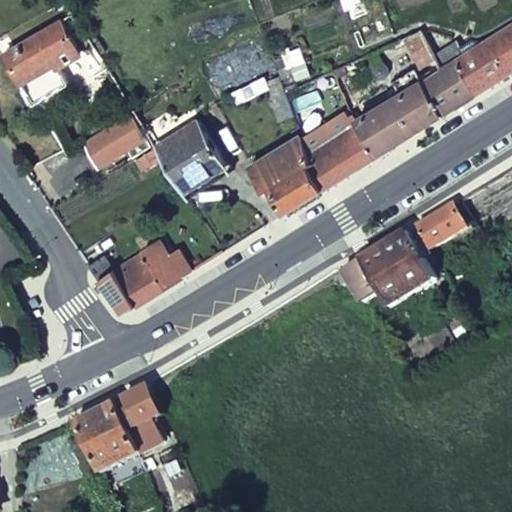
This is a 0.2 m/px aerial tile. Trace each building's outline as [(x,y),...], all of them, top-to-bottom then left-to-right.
[(76,47),(81,56),(91,50),(84,36),(74,42),(62,20),(5,52),(35,102),(68,84),(59,69),(54,60),(76,47)] [(479,92),(511,71),(511,26),(466,55),(458,42),(437,55),(438,58),(445,69),(458,61),(479,92)] [(438,58),(437,55),(422,30),(403,39),(420,69),(438,58)] [(59,69),(81,56),(76,47),(54,60),(59,69)] [(403,94),(358,121),(379,155),(479,92),(458,61),(445,69),(423,82),(403,94)] [(347,73),(344,66),(335,70),(337,78),(347,73)] [(394,80),(403,94),(423,82),(414,68),(394,80)] [(335,70),(315,79),(320,90),(339,82),(337,78),(335,70)] [(280,76),(264,81),(279,119),(295,115),(280,76)] [(132,158),(151,146),(132,115),(87,142),(101,165),(127,149),(132,158)] [(228,165),(199,120),(157,146),(184,188),(203,177),(205,179),(228,165)] [(358,121),(308,153),(312,164),(325,188),(379,155),(358,121)] [(303,135),(252,166),(250,168),(266,192),(272,189),(287,212),(325,188),(309,165),(312,164),(308,153),(303,135)] [(414,228),(431,254),(471,229),(455,203),(414,228)] [(382,291),(392,307),(437,279),(408,231),(362,259),(382,291)] [(98,260),(88,266),(106,292),(123,314),(181,277),(169,258),(158,241),(108,274),(98,260)] [(181,277),(192,271),(180,252),(169,258),(181,277)] [(382,291),(362,259),(347,268),(367,300),(382,291)] [(162,417),(171,413),(156,384),(122,401),(137,430),(162,417)] [(81,422),(108,475),(149,454),(137,430),(122,401),(102,411),(81,422)] [(174,441),(162,417),(137,430),(149,454),(174,441)]
